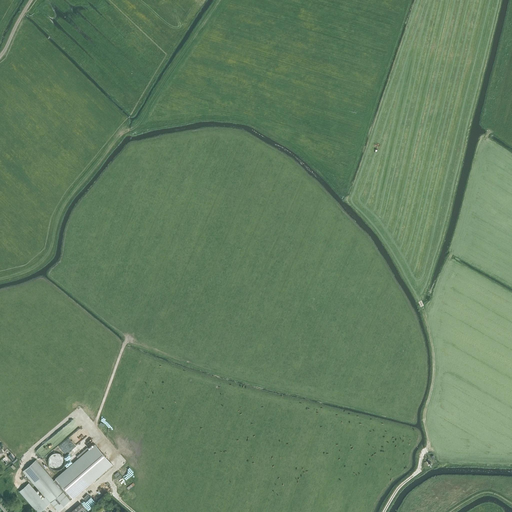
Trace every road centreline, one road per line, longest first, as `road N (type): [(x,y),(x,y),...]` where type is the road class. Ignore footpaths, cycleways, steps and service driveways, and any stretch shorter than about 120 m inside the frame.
road 1 (track): [(511,454),(427,449),(435,375),(415,290)]
road 2 (track): [(66,511),(121,464),(93,432),(126,340)]
